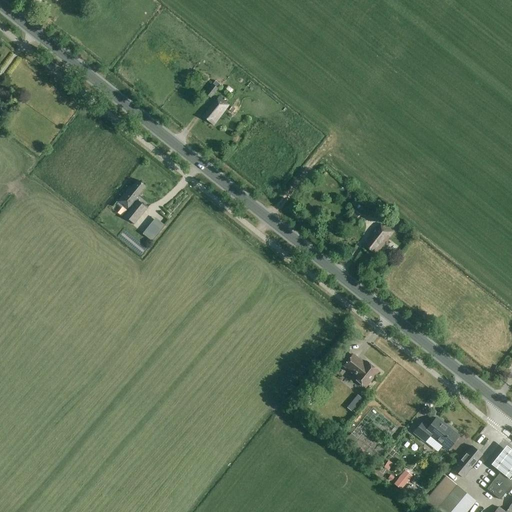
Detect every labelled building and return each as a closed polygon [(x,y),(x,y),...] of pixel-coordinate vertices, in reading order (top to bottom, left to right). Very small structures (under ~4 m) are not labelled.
[(213,85),(206,94),(210,97),(217,89),(213,85)] [(213,126),(228,106),(218,98),(203,118),(213,126)] [(10,110),(5,106),(1,111),(6,115),(10,110)] [(130,187),(117,202),(127,210),(128,209),(130,210),(125,217),(126,216),(133,222),(132,223),(134,225),(147,208),(137,200),(137,201),(135,199),(146,187),(138,180),(131,188),(130,187)] [(351,204),(360,212),(366,206),(357,198),(351,204)] [(154,237),(160,229),(152,223),(146,230),(154,237)] [(376,255),(393,233),(383,224),(365,246),(376,255)] [(364,363),(352,355),(344,366),(352,372),(353,371),(356,374),(353,379),(365,388),(378,370),(365,361),(364,363)] [(306,396),(308,406),(316,405),(314,395),(306,396)] [(422,423),(414,433),(425,442),(430,436),(442,446),(447,450),(459,436),(460,435),(436,417),(428,426),(423,422),(422,423)] [(351,434),(346,440),(352,445),(357,439),(351,434)] [(463,478),(482,455),(471,446),(452,469),(463,478)] [(492,463),(500,469),(511,478),(511,477),(511,451),(505,446),(504,448),(498,456),(492,463)] [(365,461),(369,456),(365,452),(361,457),(365,461)] [(401,489),(405,484),(412,476),(405,470),(398,478),(394,484),(401,489)] [(500,499),(511,483),(511,478),(503,472),(499,472),(486,489),(500,499)] [(424,501),(435,510),(437,511),(465,511),(475,500),(445,476),(424,501)] [(405,490),(407,492),(415,499),(421,493),(412,485),(410,488),(408,486),(405,490)]
